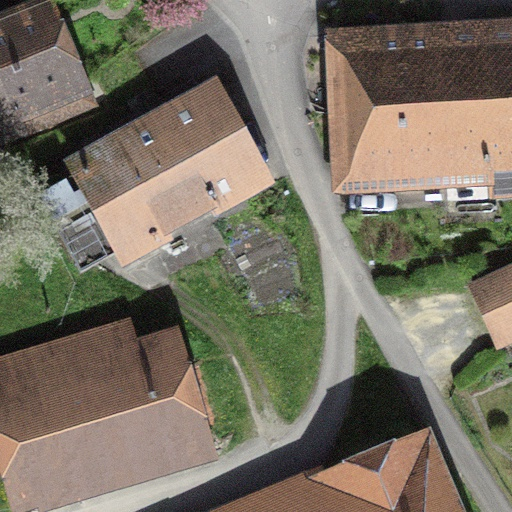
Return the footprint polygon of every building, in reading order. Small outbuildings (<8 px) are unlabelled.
[(54,0),(43,0),(0,17),(0,149),(28,139),(24,129),(32,126),(36,135),(98,110),(54,0)] [(511,22),(325,31),(332,200),(446,195),(446,204),(511,200),(511,22)] [(109,140),(61,166),(120,274),(174,245),(171,240),(214,217),(218,223),(276,191),(216,82),(199,91),(194,81),(104,130),(109,140)] [(511,273),(473,292),(498,346),(511,339),(511,273)] [(61,511),(219,464),(180,333),(138,346),(130,321),(0,360),(0,481),(9,511),(61,511)] [(462,511),(430,435),(325,478),(321,469),(218,511),(462,511)]
